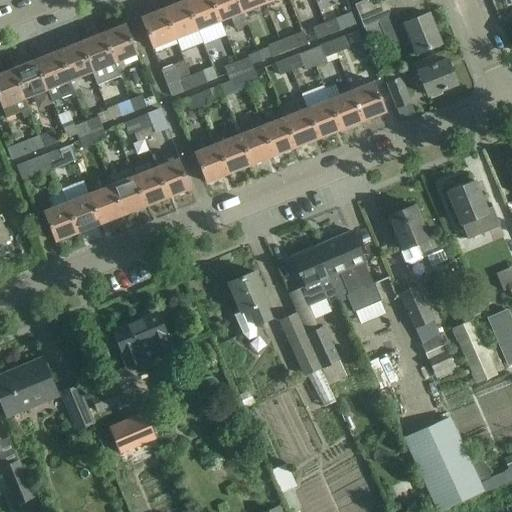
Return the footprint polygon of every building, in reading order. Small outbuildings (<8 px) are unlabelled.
[(184,0),(163,9),(174,38),(197,29),(185,0),(184,0)] [(185,0),(197,29),(219,20),(211,0),(185,0)] [(242,11),(237,0),(211,0),(219,20),(230,16),(235,30),(247,25),(242,11)] [(237,0),(242,11),(264,2),(263,0),(237,0)] [(378,22),(397,14),(391,0),(385,0),(372,6),(370,0),(364,0),(354,4),(364,28),(378,22)] [(391,0),(397,14),(402,12),(423,3),(421,0),(391,0)] [(174,38),(163,9),(140,18),(151,47),(174,38)] [(402,12),(397,14),(378,22),(364,28),(369,40),(384,34),(388,46),(409,37),(415,53),(421,51),(440,43),(428,14),(406,22),(402,12)] [(324,23),(329,35),(341,30),(336,18),(324,23)] [(329,35),(324,23),(312,28),(317,40),(329,35)] [(125,24),(102,33),(114,62),(137,53),(125,24)] [(358,30),(332,41),(336,53),(363,43),(358,30)] [(301,31),(279,40),(284,52),(306,43),(301,31)] [(119,76),(114,62),(102,33),(79,42),(91,71),(96,85),(119,76)] [(272,57),(284,52),(279,40),(267,45),(272,57)] [(332,41),(309,50),(317,69),(328,64),(325,58),(336,53),(332,41)] [(68,80),(91,71),(79,42),(56,51),(68,80)] [(317,69),(309,50),(287,59),(291,71),(303,66),(305,70),(315,66),(316,69),(317,69)] [(68,80),(56,51),(34,60),(46,89),(51,102),(73,93),(68,80)] [(248,57),(251,65),(262,61),(258,51),(250,55),(248,57)] [(438,63),(434,55),(414,63),(427,95),(456,84),(446,60),(438,63)] [(241,74),(253,69),(251,65),(248,57),(236,62),(241,74)] [(279,76),(291,71),(287,59),(274,64),(279,76)] [(34,60),(12,69),(24,98),(46,89),(34,60)] [(171,96),(194,87),(183,61),(161,70),(171,96)] [(183,61),(194,87),(216,78),(212,67),(189,75),(184,61),(183,61)] [(229,79),(241,74),(236,62),(224,66),(229,79)] [(346,77),(348,82),(363,121),(386,112),(374,81),(378,80),(373,66),(346,77)] [(6,117),(28,108),(24,98),(12,69),(0,73),(0,103),(1,107),(6,117)] [(253,69),(241,74),(245,84),(257,80),(253,69)] [(241,74),(229,79),(233,89),(245,84),(241,74)] [(411,102),(401,76),(386,83),(402,123),(416,117),(410,102),(411,102)] [(363,121),(348,82),(336,87),(335,84),(324,88),(328,99),(340,129),(363,121)] [(140,95),(129,100),(133,111),(149,105),(156,103),(148,84),(138,89),(140,95)] [(220,86),(197,94),(202,106),(224,97),(220,86)] [(189,111),(202,106),(197,94),(185,99),(189,111)] [(284,117),(295,147),(318,138),(306,108),(301,96),(289,100),(294,113),(284,117)] [(306,108),(318,138),(340,129),(328,99),(306,108)] [(121,116),(133,111),(129,100),(116,105),(121,116)] [(141,130),(144,138),(151,135),(148,127),(152,126),(155,134),(167,129),(159,109),(140,116),(136,118),(141,130)] [(88,132),(90,132),(101,127),(98,117),(84,121),(88,132)] [(261,125),(273,156),(295,147),(284,117),(261,125)] [(136,118),(124,123),(129,135),(134,133),(138,142),(144,140),(145,140),(144,138),(141,130),(136,118)] [(77,136),(88,132),(84,121),(74,125),(73,122),(62,126),(66,138),(77,135),(77,136)] [(250,165),(273,156),(261,125),(239,134),(250,165)] [(101,127),(90,132),(95,144),(106,140),(102,129),(101,127)] [(38,136),(43,148),(56,142),(51,130),(38,136)] [(90,132),(88,132),(77,136),(82,148),(95,144),(90,132)] [(228,173),(250,165),(239,134),(216,143),(228,173)] [(43,148),(38,136),(26,140),(31,152),(43,148)] [(228,173),(216,143),(193,152),(205,182),(228,173)] [(59,149),(47,154),(51,166),(63,161),(59,149)] [(156,167),(167,197),(190,188),(178,158),(156,167)] [(167,197),(156,167),(133,176),(145,206),(167,197)] [(145,206),(133,176),(111,185),(122,215),(145,206)] [(473,180),(447,191),(455,209),(462,225),(467,239),(500,226),(492,206),(485,209),(473,180)] [(100,224),(122,215),(111,185),(88,193),(100,224)] [(66,202),(77,232),(100,224),(88,193),(66,202)] [(54,241),(77,232),(66,202),(43,211),(54,241)] [(428,238),(414,205),(388,216),(402,249),(400,252),(404,262),(410,265),(423,260),(423,257),(441,249),(435,235),(428,238)] [(0,241),(9,237),(0,218),(0,241)] [(345,297),(374,284),(351,231),(316,246),(341,301),(346,299),(345,297)] [(341,301),(316,246),(287,259),(294,274),(297,273),(303,288),(299,289),(306,307),(325,299),(328,307),(341,301)] [(267,301),(254,272),(228,282),(240,311),(233,314),(242,334),(248,340),(256,337),(256,328),(255,325),(271,318),(264,302),(267,301)] [(434,319),(420,285),(398,294),(413,328),(434,319)] [(474,298),(462,303),(468,319),(480,314),(474,298)] [(511,362),(511,323),(506,310),(488,318),(507,364),(511,362)] [(172,347),(165,330),(157,312),(111,331),(119,349),(126,367),(141,360),(147,363),(154,360),(155,354),(167,349),(172,347)] [(322,368),(306,334),(296,313),(278,321),(303,376),(308,374),(320,369),(322,368)] [(451,329),(476,383),(495,374),(471,320),(451,329)] [(306,334),(322,368),(339,360),(324,326),(306,334)] [(452,363),(441,335),(421,343),(432,371),(452,363)] [(57,394),(42,359),(18,369),(19,371),(8,375),(8,373),(0,376),(0,398),(5,411),(24,403),(26,407),(57,394)] [(320,369),(308,374),(323,408),(311,413),(336,468),(360,457),(320,369)] [(93,424),(77,385),(60,392),(76,431),(93,424)] [(120,402),(114,387),(90,397),(96,412),(120,402)] [(161,448),(147,412),(108,427),(123,463),(161,448)] [(449,417),(403,437),(437,511),(438,511),(483,491),(479,482),(449,417)] [(511,480),(511,454),(503,459),(507,470),(511,480)] [(34,497),(18,460),(0,468),(0,470),(15,505),(34,497)] [(483,491),(484,493),(511,481),(511,480),(507,470),(493,476),(479,482),(483,491)]
